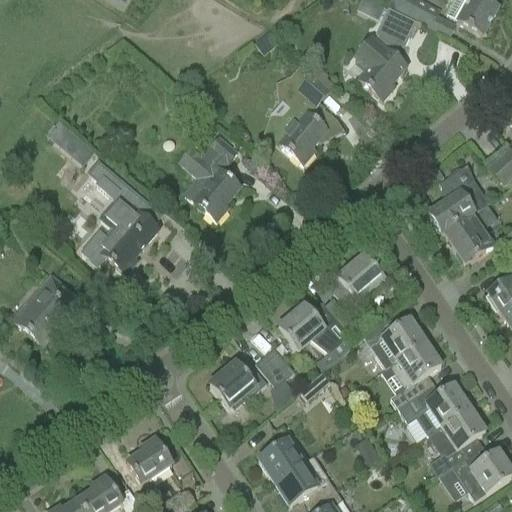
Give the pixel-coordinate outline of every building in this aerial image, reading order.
[(364,0),(447,45),(455,31),(436,21),(439,16),(409,0),(364,0)] [(480,42),(496,13),(477,2),(478,0),(451,0),(456,3),(445,22),(456,27),(455,28),(480,42)] [(360,62),(352,71),(364,81),(358,88),(365,95),(381,107),(391,95),(389,92),(404,74),(396,68),(398,66),(391,60),(397,53),(402,55),(409,40),(407,39),(412,28),(414,30),(415,28),(386,15),(386,16),(388,17),(383,28),(380,27),(374,40),(377,42),(372,48),(370,46),(358,60),(360,62)] [(268,44),(257,53),(261,59),(273,50),(268,44)] [(313,128),(309,125),(305,121),(327,95),(310,80),(300,71),(289,84),(276,91),(292,115),(283,126),(271,125),(266,140),(278,151),(301,171),(312,158),(309,156),(322,140),(325,143),(336,137),(332,127),(322,118),(313,128)] [(317,72),(310,80),(327,95),(332,90),(325,83),(327,81),(317,72)] [(189,108),(183,115),(193,124),(199,116),(189,108)] [(221,181),(236,159),(217,142),(208,153),(197,160),(189,153),(176,169),(197,184),(182,201),(192,209),(215,228),(226,215),(222,213),(238,195),(221,181)] [(75,143),(67,153),(85,168),(93,158),(75,143)] [(511,159),(508,155),(497,164),(511,180),(511,159)] [(511,180),(497,164),(486,173),(502,191),(505,189),(509,185),(511,182),(511,180)] [(132,266),(156,237),(150,232),(159,221),(97,168),(86,181),(96,190),(94,193),(106,203),(112,208),(109,212),(98,225),(108,233),(108,234),(110,236),(102,245),(100,243),(97,240),(80,259),(83,262),(83,263),(95,273),(103,263),(124,281),(135,268),(132,266)] [(441,241),(442,240),(471,220),(486,210),(481,203),(481,204),(475,195),(470,197),(463,186),(464,185),(462,182),(461,183),(457,177),(463,173),(462,172),(437,190),(444,200),(440,202),(444,208),(426,220),(441,241)] [(492,251),(471,220),(442,240),(463,271),(484,257),(484,256),(492,251)] [(510,262),(511,260),(511,238),(500,247),(510,262)] [(511,260),(510,262),(511,264),(511,274),(502,281),(505,286),(485,301),(499,321),(511,312),(511,260)] [(382,268),(372,276),(362,264),(336,286),(327,292),(346,316),(380,288),(386,295),(397,286),(382,268)] [(64,330),(81,310),(50,283),(41,294),(45,298),(29,316),(25,312),(12,327),(41,352),(62,328),(64,330)] [(343,337),(352,329),(332,305),(323,313),(339,333),(343,337)] [(302,313),(276,335),(296,359),(309,347),(326,361),(347,343),(343,337),(339,333),(323,313),(319,310),(308,320),(302,313)] [(511,312),(499,321),(511,339),(511,312)] [(423,350),(417,340),(421,337),(413,326),(409,329),(408,326),(395,335),(386,323),(362,343),(368,353),(383,376),(387,373),(394,368),(395,369),(423,350)] [(395,369),(387,374),(394,384),(402,395),(398,397),(388,404),(396,416),(433,391),(426,382),(439,373),(423,350),(395,369)] [(272,354),(263,362),(283,387),(293,379),(272,354)] [(263,362),(253,370),(274,395),(283,387),(263,362)] [(242,380),(234,371),(208,392),(227,415),(240,405),(243,409),(265,391),(250,373),(242,380)] [(304,409),(328,389),(320,379),(296,399),(304,409)] [(344,391),(336,396),(341,404),(349,399),(344,391)] [(414,426),(426,443),(468,415),(452,392),(439,401),(433,391),(406,409),(396,416),(406,431),(414,426)] [(426,443),(426,444),(439,462),(426,471),(435,485),(450,475),(477,457),(470,447),(483,439),(468,415),(439,435),(426,443)] [(139,492),(153,483),(169,472),(152,446),(138,455),(140,459),(125,469),(139,492)] [(299,468),(285,447),(256,466),(272,490),(303,469),(301,467),(299,468)] [(372,455),(360,462),(367,473),(379,466),(372,455)] [(477,457),(450,475),(457,485),(473,508),(484,501),(511,481),(496,458),(483,467),(477,457)] [(303,469),(272,490),(286,511),(288,511),(301,504),(305,511),(310,511),(334,496),(327,485),(322,489),(314,477),(319,474),(311,463),(303,469)] [(115,503),(114,501),(103,484),(88,493),(91,497),(76,507),(75,506),(75,507),(78,511),(118,511),(120,510),(121,511),(137,511),(127,495),(115,503)] [(164,511),(188,511),(194,508),(185,495),(163,510),(164,511)] [(343,511),(340,507),(341,507),(334,496),(310,511),(343,511)]
